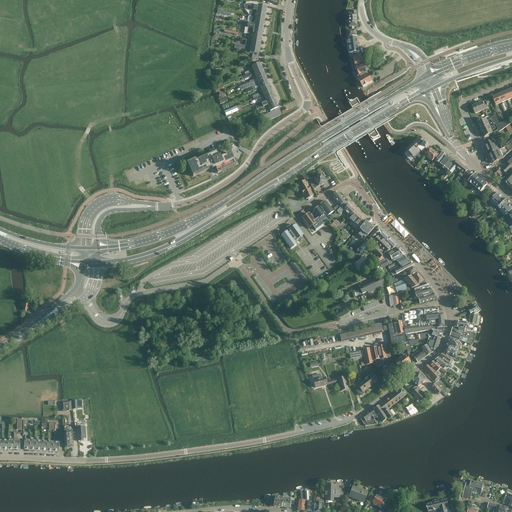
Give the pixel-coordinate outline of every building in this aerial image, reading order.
[(245,8),(244,9),(256,11),(266,13),(267,7),(258,5),(257,8),(251,7),(251,5),(246,4),(245,4),(244,5),(244,7),(245,8)] [(265,19),(266,13),(256,11),(244,9),(244,13),(249,14),(256,15),(255,17),(265,19)] [(264,25),(265,19),(255,17),(248,16),(247,22),(254,23),(264,25)] [(263,31),(264,25),(254,23),(247,22),(244,22),(244,24),(247,25),(247,28),(251,29),(251,26),(254,27),(253,29),(263,31)] [(354,26),(352,26),(352,29),(347,30),(348,37),(356,36),(356,29),(354,29),(354,26)] [(253,29),(251,29),(247,28),(245,28),(244,34),(252,35),(262,37),(263,31),(253,29)] [(261,43),(262,37),(252,35),(244,34),(244,37),(249,37),(248,41),(252,41),(261,43)] [(349,39),(349,46),(351,54),(359,53),(357,38),(349,39)] [(252,41),(248,41),(248,40),(246,40),(245,46),(251,47),(260,49),(261,43),(252,41)] [(259,55),(260,49),(251,47),(245,46),(244,50),(247,50),(246,53),(249,54),(250,53),(253,54),(259,55)] [(357,69),(364,66),(362,67),(361,63),(363,63),(361,55),(353,57),(355,64),(354,64),(355,69),(357,69)] [(254,73),(262,69),(260,63),(251,67),(252,69),(249,71),(245,73),(246,76),(254,73)] [(357,69),(355,69),(356,70),(357,70),(359,75),(358,76),(360,80),(368,75),(366,77),(365,74),(366,73),(364,66),(357,69)] [(254,73),(246,76),(243,77),(244,80),(249,78),(255,75),(256,78),(265,75),(262,69),(254,73)] [(258,84),(267,80),(265,75),(256,78),(249,81),(250,83),(244,85),(246,89),(258,84)] [(372,82),(368,75),(360,80),(359,81),(363,87),(372,82)] [(269,86),(267,80),(258,84),(246,89),(248,93),(253,90),(254,92),(260,89),(261,89),(269,86)] [(272,91),(269,86),(261,89),(262,91),(259,93),(259,94),(252,96),(253,99),(263,95),(272,91)] [(274,97),(272,91),(263,95),(253,99),(254,101),(259,99),(259,100),(265,98),(266,100),(274,97)] [(502,102),(508,100),(505,92),(499,95),(502,102)] [(502,102),(499,95),(493,97),(496,105),(502,102)] [(276,102),(274,97),(266,100),(266,103),(262,104),(262,105),(257,107),(258,110),(263,108),(268,106),(276,102)] [(279,109),(276,102),(268,106),(263,108),(264,111),(269,109),(271,113),(264,116),(265,118),(266,121),(273,118),(281,115),(279,109)] [(482,102),(477,104),(472,107),(475,114),(485,109),(482,102)] [(225,111),(226,113),(227,117),(237,113),(234,107),(225,111)] [(478,124),(481,131),(499,122),(495,113),(489,115),(491,118),(478,124)] [(499,122),(481,131),(484,137),(493,134),(494,136),(511,124),(509,120),(500,124),(499,122)] [(408,150),(406,153),(411,158),(415,157),(419,158),(423,154),(429,147),(425,143),(423,140),(420,138),(408,150)] [(509,152),(511,149),(511,139),(500,150),(499,150),(503,159),(504,158),(509,152)] [(489,155),(498,151),(493,142),(485,146),(489,155)] [(429,147),(423,154),(426,157),(426,158),(428,160),(429,159),(432,162),(435,158),(436,159),(441,152),(440,151),(438,152),(436,153),(435,152),(434,151),(433,150),(432,150),(431,150),(429,147)] [(499,150),(498,151),(489,155),(493,163),(503,159),(499,150)] [(195,159),(187,163),(193,177),(211,169),(212,170),(215,169),(217,174),(238,165),(235,159),(234,160),(231,153),(221,158),(220,156),(218,157),(216,152),(196,161),(195,159)] [(436,159),(435,160),(442,166),(448,157),(441,152),(436,159)] [(511,153),(505,161),(508,163),(501,169),(499,167),(494,173),(500,179),(505,173),(506,174),(505,174),(506,175),(507,175),(508,175),(511,170),(511,153)] [(448,157),(442,166),(444,167),(443,168),(444,170),(445,168),(448,171),(455,163),(448,157)] [(443,177),(442,178),(443,178),(444,179),(447,176),(449,173),(451,174),(454,170),(456,173),(457,172),(458,172),(459,171),(463,167),(457,162),(456,163),(453,166),(449,171),(448,172),(443,177)] [(460,176),(456,181),(458,182),(462,178),(463,177),(468,171),(468,170),(463,167),(459,171),(460,172),(458,174),(460,176)] [(468,171),(463,177),(468,182),(483,194),(485,196),(491,189),(489,188),(483,183),(474,175),(468,171)] [(320,175),(314,180),(312,177),(310,178),(308,179),(313,190),(319,186),(320,185),(321,186),(324,183),(323,182),(325,181),(320,175)] [(307,185),(307,184),(305,180),(295,185),(298,190),(300,188),(302,191),(301,191),(302,193),(302,194),(302,195),(303,197),(304,196),(306,200),(307,199),(308,201),(312,199),(312,197),(313,196),(310,191),(311,191),(309,187),(309,188),(307,185)] [(339,204),(340,206),(345,202),(338,192),(333,196),(334,198),(333,199),(336,204),(337,203),(339,204)] [(490,199),(493,202),(499,197),(496,194),(490,199)] [(499,197),(493,202),(493,203),(495,205),(496,204),(498,206),(504,201),(499,197)] [(320,206),(322,209),(327,216),(333,212),(326,201),(319,206),(320,206)] [(511,210),(506,203),(504,201),(498,206),(498,207),(500,210),(501,209),(503,211),(502,212),(504,215),(505,214),(507,216),(507,215),(511,211),(511,210)] [(352,214),(354,211),(348,205),(345,203),(337,212),(340,214),(343,211),(343,210),(348,214),(346,216),(349,219),(350,219),(353,215),(352,214)] [(314,213),(311,215),(310,216),(308,214),(302,218),(310,230),(314,227),(316,230),(328,221),(318,207),(313,211),(314,213)] [(366,221),(354,211),(352,214),(353,215),(350,219),(357,225),(356,227),(359,229),(366,221)] [(412,243),(415,240),(396,219),(389,225),(394,231),(394,230),(403,240),(406,237),(412,243)] [(374,229),(366,221),(359,229),(356,233),(364,240),(374,229)] [(334,229),(338,232),(345,225),(342,222),(340,225),(339,224),(334,229)] [(281,236),(291,249),(296,245),(293,241),(296,239),(296,240),(303,235),(295,226),(289,230),(290,232),(288,234),(287,232),(281,236)] [(359,248),(356,251),(360,255),(373,242),(380,234),(381,234),(380,233),(383,231),(379,227),(376,229),(375,230),(375,229),(374,230),(374,231),(367,238),(368,238),(358,247),(359,248)] [(343,230),(340,233),(346,239),(349,235),(343,230)] [(377,246),(372,251),(380,259),(383,256),(385,254),(390,250),(391,251),(395,248),(395,247),(397,245),(383,232),(381,234),(380,234),(373,242),(377,246)] [(386,260),(372,268),(378,277),(382,274),(380,270),(387,266),(391,264),(403,257),(404,257),(406,255),(400,249),(398,251),(395,248),(391,251),(390,250),(385,254),(383,256),(386,260)] [(445,271),(426,251),(420,256),(440,277),(445,271)] [(359,270),(372,261),(367,253),(354,261),(359,270)] [(391,264),(387,266),(393,277),(396,275),(412,266),(410,263),(407,260),(404,257),(403,257),(391,264)] [(408,274),(410,277),(418,273),(417,272),(413,267),(403,273),(405,276),(408,274)] [(411,289),(426,284),(424,281),(418,273),(410,277),(404,280),(393,285),(396,294),(397,294),(401,292),(411,289)] [(376,277),(358,286),(362,294),(367,292),(368,294),(384,287),(383,285),(384,284),(381,278),(377,280),(376,277)] [(455,294),(461,288),(456,283),(450,288),(455,294)] [(429,288),(426,284),(411,289),(412,293),(429,288)] [(434,294),(430,289),(414,293),(415,295),(414,296),(415,299),(418,298),(434,294)] [(437,299),(434,294),(418,298),(420,304),(437,299)] [(31,307),(27,301),(22,305),(25,310),(31,307)] [(417,317),(418,317),(419,323),(415,323),(415,327),(404,328),(404,335),(433,330),(443,331),(444,328),(443,314),(439,315),(438,308),(416,310),(417,317)] [(454,328),(454,329),(463,332),(466,332),(466,330),(471,330),(472,324),(471,324),(477,325),(478,316),(476,315),(470,314),(469,323),(469,324),(454,322),(454,328)] [(404,336),(403,330),(401,322),(387,325),(390,338),(404,336)] [(372,328),(340,335),(341,342),(383,332),(381,324),(371,326),(372,328)] [(463,332),(454,329),(452,328),(451,331),(460,334),(459,337),(461,337),(468,340),(469,338),(465,337),(466,336),(465,336),(466,332),(463,332)] [(427,333),(421,335),(420,335),(420,339),(429,338),(430,338),(434,339),(434,337),(441,339),(443,332),(433,331),(432,334),(428,335),(427,333)] [(460,334),(451,331),(449,337),(458,340),(460,341),(464,342),(464,340),(459,339),(459,337),(460,334)] [(406,342),(404,336),(390,338),(392,347),(402,345),(405,344),(405,342),(406,342)] [(438,346),(441,339),(434,337),(434,339),(430,338),(429,338),(427,343),(433,352),(438,347),(438,346)] [(449,339),(447,345),(459,349),(460,349),(461,347),(459,346),(460,342),(449,339)] [(391,357),(388,345),(349,353),(351,360),(364,357),(364,361),(365,365),(373,364),(372,361),(391,357)] [(432,353),(427,345),(426,346),(426,345),(421,346),(422,349),(421,349),(426,357),(432,353)] [(457,354),(459,349),(447,345),(445,349),(457,354)] [(421,349),(416,352),(422,360),(426,357),(421,349)] [(457,354),(445,349),(444,353),(455,358),(457,354)] [(417,363),(422,360),(416,352),(412,356),(417,363)] [(450,358),(445,355),(443,353),(438,358),(450,365),(453,360),(457,361),(458,360),(450,357),(450,358)] [(405,355),(400,359),(405,366),(410,363),(405,355)] [(450,365),(438,358),(434,361),(444,369),(446,366),(448,367),(449,366),(450,365)] [(401,370),(405,366),(400,359),(395,363),(401,370)] [(445,374),(447,372),(441,368),(433,361),(429,364),(436,372),(439,369),(445,374)] [(397,372),(392,365),(387,369),(393,376),(397,372)] [(428,365),(423,369),(434,381),(435,381),(436,382),(440,378),(439,377),(428,365)] [(388,380),(393,376),(387,369),(382,373),(384,376),(385,376),(388,380)] [(417,387),(425,381),(419,373),(411,379),(417,387)] [(377,382),(376,380),(372,374),(363,381),(361,383),(357,386),(360,389),(359,389),(361,392),(362,392),(363,393),(377,382)] [(323,386),(331,384),(331,381),(326,382),(325,377),(313,380),(315,388),(321,386),(323,386)] [(345,377),(331,381),(331,384),(338,382),(338,383),(339,383),(341,391),(348,390),(345,377)] [(441,391),(435,384),(431,387),(437,395),(441,391)] [(378,406),(387,419),(388,420),(393,417),(388,410),(408,394),(402,388),(378,406)] [(419,392),(417,389),(412,394),(418,400),(420,402),(425,409),(427,408),(425,406),(429,403),(427,399),(423,402),(422,400),(426,396),(421,391),(419,392)] [(425,409),(420,402),(418,400),(414,403),(421,411),(425,409)] [(70,402),(66,402),(61,402),(62,410),(67,410),(67,411),(71,411),(70,402)] [(387,419),(378,406),(373,410),(363,417),(360,419),(364,424),(365,426),(377,424),(376,423),(379,421),(378,419),(379,418),(382,423),(387,419)] [(80,423),(77,424),(78,441),(83,441),(83,439),(84,439),(84,438),(85,438),(86,438),(85,427),(84,426),(80,426),(80,423)] [(64,431),(65,447),(66,447),(66,448),(70,448),(70,447),(71,447),(71,440),(72,440),(72,437),(73,437),(72,431),(64,431)] [(466,486),(462,497),(466,498),(467,496),(471,497),(472,493),(474,494),(477,482),(471,481),(470,484),(466,483),(466,486)] [(477,482),(474,494),(480,496),(484,484),(477,482)] [(335,498),(343,498),(343,485),(326,485),(326,496),(327,496),(327,501),(335,501),(335,498)] [(352,487),(349,496),(353,497),(353,499),(360,501),(362,498),(365,499),(368,492),(362,490),(362,491),(352,487)] [(305,500),(304,492),(304,491),(300,491),(301,500),(298,500),(297,510),(304,511),(305,505),(304,505),(305,501),(305,500)] [(282,500),(282,507),(290,508),(290,505),(293,505),(293,501),(290,501),(291,498),(286,497),(285,494),(285,493),(283,494),(282,500)] [(281,507),(282,500),(282,497),(274,496),(274,498),(270,497),(269,506),(273,506),(274,506),(281,507)] [(376,496),(372,504),(381,509),(379,511),(383,511),(387,505),(384,503),(385,501),(376,496)] [(314,502),(313,511),(320,511),(321,505),(321,500),(315,499),(315,502),(314,502)] [(447,500),(426,504),(428,511),(440,509),(440,511),(447,511),(446,508),(449,507),(447,500)] [(489,503),(487,508),(496,510),(497,510),(496,511),(493,511),(501,511),(503,506),(498,505),(498,506),(497,506),(497,505),(489,503)]
